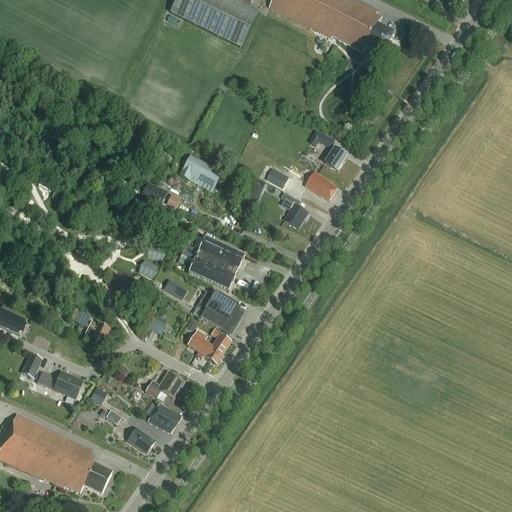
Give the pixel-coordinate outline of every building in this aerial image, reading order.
[(242,50),(260,14),(231,0),(177,0),(170,15),(242,50)] [(351,0),(273,0),(269,9),(331,40),(332,39),(364,55),(366,51),(370,53),(371,50),(383,56),(394,35),(379,27),(383,20),(376,17),(378,13),(351,0)] [(334,143),(322,135),(317,132),(309,144),(314,147),(318,141),(330,149),(334,143)] [(263,157),(288,172),(293,163),(260,144),(250,161),(258,166),(263,157)] [(338,173),(348,159),(336,150),(335,151),(334,150),(331,154),(333,154),(326,165),(338,173)] [(182,172),(180,176),(188,181),(191,176),(213,189),(222,173),(190,156),(182,172)] [(332,185),(331,185),(316,174),(314,173),(312,175),(314,176),(306,188),(322,199),(323,198),(329,203),(338,190),(331,185),(332,185)] [(284,177),(280,184),(290,190),(294,183),(284,177)] [(266,183),(260,180),(257,187),(263,190),(266,183)] [(294,183),(290,190),(301,197),(305,190),(294,183)] [(148,184),(140,200),(160,209),(162,205),(168,194),(148,184)] [(55,190),(51,199),(61,203),(64,194),(55,190)] [(282,199),(289,202),(290,203),(291,203),(293,198),(284,194),(282,199)] [(177,210),(181,201),(171,196),(167,206),(177,210)] [(295,207),(289,202),(285,207),(292,212),(285,222),(299,231),(309,215),(295,207)] [(249,207),(246,212),(252,215),(255,209),(249,207)] [(7,209),(1,220),(7,224),(13,212),(7,209)] [(186,246),(180,260),(185,263),(192,265),(188,274),(229,292),(245,257),(205,239),(205,238),(204,240),(198,252),(186,246)] [(136,289),(110,276),(105,285),(131,299),(136,289)] [(169,282),(164,291),(182,302),(187,292),(169,282)] [(206,295),(193,315),(200,319),(222,332),(222,333),(229,337),(229,336),(228,335),(231,330),(233,330),(239,319),(240,318),(240,317),(240,316),(239,316),(239,315),(238,315),(235,313),(237,309),(238,309),(238,308),(236,307),(215,294),(214,297),(208,294),(206,295)] [(27,321),(8,312),(10,307),(4,304),(2,309),(1,309),(0,310),(0,326),(18,335),(20,332),(23,333),(27,325),(25,324),(27,321)] [(91,318),(75,310),(70,321),(86,329),(91,318)] [(160,335),(164,326),(151,319),(146,329),(152,331),(151,332),(155,334),(155,333),(160,335)] [(191,321),(186,329),(193,333),(198,325),(191,321)] [(103,344),(110,330),(99,325),(98,326),(92,323),(85,336),(103,344)] [(216,349),(224,354),(232,343),(220,336),(221,335),(215,331),(211,336),(217,340),(215,343),(219,346),(216,349)] [(198,353),(205,342),(207,338),(198,332),(188,347),(198,353)] [(219,346),(215,343),(213,347),(205,342),(198,353),(217,366),(224,354),(216,349),(219,346)] [(33,381),(42,361),(30,355),(21,375),(33,381)] [(121,364),(115,370),(120,374),(123,371),(124,367),(121,364)] [(42,373),(37,384),(42,386),(62,395),(67,398),(75,401),(83,383),(61,374),(59,380),(47,375),(42,373)] [(161,393),(174,402),(185,384),(168,374),(160,387),(152,382),(146,393),(157,400),(161,393)] [(107,395),(97,390),(90,401),(101,407),(107,395)] [(148,423),(151,426),(171,436),(182,418),(163,408),(159,406),(148,423)] [(111,414),(106,420),(117,427),(121,421),(111,414)] [(100,497),(111,474),(93,466),(91,452),(16,417),(0,449),(0,461),(43,482),(43,481),(63,490),(64,488),(79,495),(82,488),(100,497)] [(147,455),(155,444),(136,430),(128,442),(147,455)]
